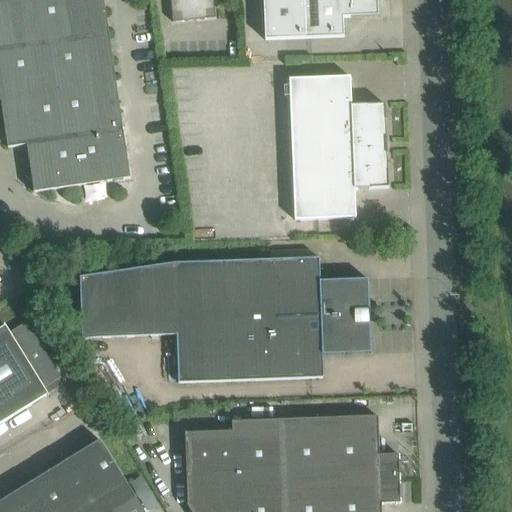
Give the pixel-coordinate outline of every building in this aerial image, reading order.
[(34,194),(130,179),(103,0),(0,0),(0,101),(1,102),(8,149),(27,146),(34,194)] [(170,0),(173,23),(216,19),(213,0),(170,0)] [(263,0),(265,41),(311,40),(344,39),(344,19),(379,18),(378,0),(263,0)] [(295,221),(318,220),(356,219),(355,191),(372,190),(389,189),(386,105),(368,106),(352,106),(351,78),(289,80),(295,221)] [(320,283),(320,259),(175,265),(80,278),(82,340),(177,336),(178,384),(324,379),(323,356),(371,354),(368,281),(320,283)] [(0,425),(47,397),(47,398),(49,397),(44,389),(61,378),(27,323),(10,333),(5,326),(4,327),(5,328),(0,330),(0,425)] [(232,424),(232,433),(185,435),(188,508),(190,511),(381,511),(382,505),(401,504),(399,456),(380,456),(378,417),(232,424)] [(100,441),(66,462),(91,504),(126,483),(100,441)] [(78,511),(91,504),(66,462),(33,483),(49,511),(78,511)] [(49,511),(33,483),(0,503),(0,506),(3,511),(49,511)] [(144,511),(126,483),(91,504),(95,511),(144,511)]
